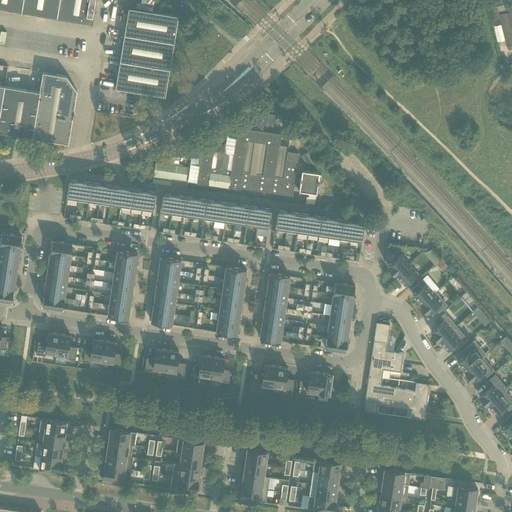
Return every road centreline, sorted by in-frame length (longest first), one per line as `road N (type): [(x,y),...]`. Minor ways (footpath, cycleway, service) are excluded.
road 1 (residential): [(25,315),(43,224),(361,272),(371,310)]
road 2 (residential): [(363,368),(25,315)]
road 3 (residential): [(371,310),(401,314),(425,361),(500,459)]
road 4 (tertiary): [(76,164),(138,142),(232,83)]
road 5 (tertiary): [(232,83),(254,73),(328,0)]
road 6 (unclassified): [(91,69),(95,43),(87,34),(0,20)]
